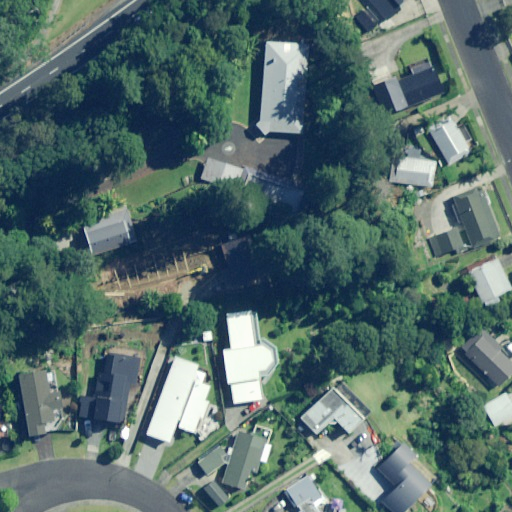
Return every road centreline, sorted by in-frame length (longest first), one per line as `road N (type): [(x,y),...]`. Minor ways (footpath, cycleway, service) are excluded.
road 1 (primary): [(0,107),(155,0)]
road 2 (residential): [(455,0),(511,135)]
road 3 (residential): [(170,511),(127,485),(55,481)]
